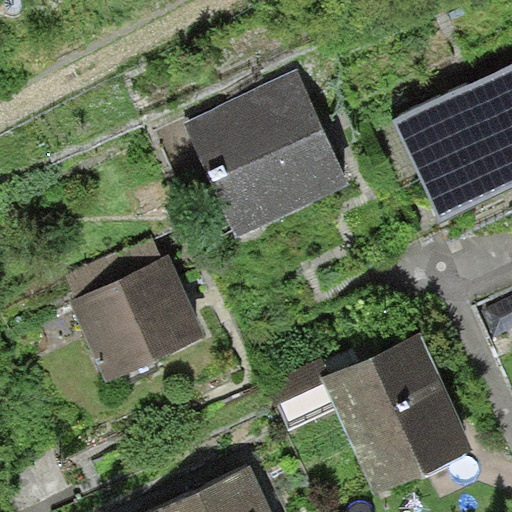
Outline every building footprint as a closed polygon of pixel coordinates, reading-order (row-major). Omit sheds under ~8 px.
[(511,64),(393,120),(440,221),(511,187),(511,64)] [(296,70),(186,123),(241,236),(351,183),(296,70)] [(79,300),(70,304),(105,379),(205,333),(169,257),(161,261),(150,237),(68,275),(79,300)] [(360,362),(322,380),(336,409),(376,494),(472,449),(418,334),(360,362)] [(352,345),(270,385),(293,431),(336,409),(322,380),(360,362),(352,345)] [(0,378),(0,465),(58,437),(25,367),(0,378)] [(272,511),(251,467),(154,511),(272,511)]
